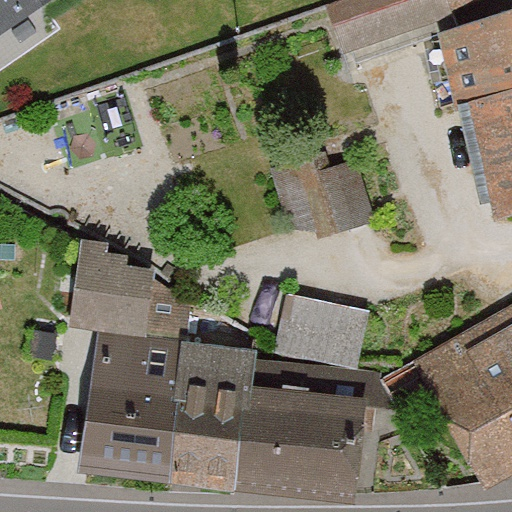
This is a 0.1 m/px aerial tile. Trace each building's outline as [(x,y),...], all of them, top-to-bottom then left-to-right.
[(0,0),(0,31),(42,0),(0,0)] [(444,6),(463,0),(340,0),(328,4),(344,51),(447,17),(444,6)] [(511,209),(511,12),(435,32),(452,103),(471,98),(496,215),(511,209)] [(319,234),(369,225),(356,163),(324,170),(320,153),(267,168),(295,226),(314,224),(319,234)] [(77,470),(171,481),(188,344),(191,311),(151,274),(123,272),(123,260),(105,259),(106,250),(81,248),(71,323),(94,327),(77,470)] [(362,307),(283,294),(274,348),(353,361),(362,307)] [(484,492),(511,476),(511,303),(411,359),(484,492)] [(257,349),(188,344),(171,481),(242,488),(254,390),(257,349)] [(364,399),(254,390),(242,488),(353,497),(364,399)]
